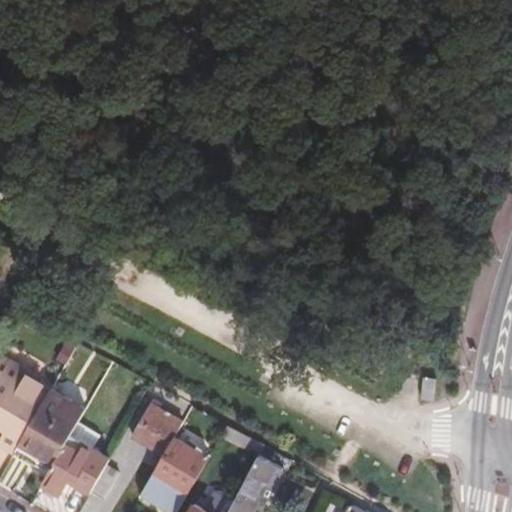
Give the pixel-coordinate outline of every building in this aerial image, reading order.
[(65,342),(59,362),(72,365),(77,346),(65,342)] [(24,445),(54,394),(40,386),(41,384),(4,362),(0,367),(0,430),(7,435),(0,448),(16,457),(24,445)] [(427,377),(425,398),(438,399),(440,378),(427,377)] [(56,393),(54,394),(24,445),(59,466),(75,440),(91,414),(56,393)] [(178,441),(185,429),(159,413),(141,444),(166,460),(178,441)] [(71,482),(93,495),(107,472),(113,462),(75,440),(59,466),(46,487),(63,496),(71,482)] [(166,460),(143,498),(165,511),(181,511),(212,461),(178,441),(166,460)] [(263,511),(285,472),(264,459),(234,511),(263,511)] [(120,479),(107,472),(93,495),(93,496),(105,504),(120,479)] [(358,511),(330,496),(323,511),(325,511),(358,511)]
